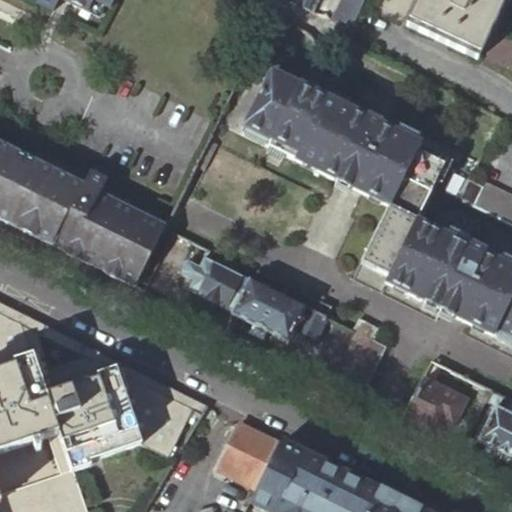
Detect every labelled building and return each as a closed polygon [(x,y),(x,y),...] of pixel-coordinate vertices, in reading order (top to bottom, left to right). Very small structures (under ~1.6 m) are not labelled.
[(0,0),(0,221),(134,288),(165,227),(98,194),(104,181),(89,174),(83,186),(15,152),(0,144),(0,0),(38,0),(36,5),(52,12),(58,1),(86,15),(92,4),(109,12),(115,0),(0,0)] [(304,0),(300,8),(311,14),(317,0),(304,0)] [(331,24),(353,27),(365,0),(342,0),(330,23),(331,24)] [(417,0),(405,27),(476,61),(505,0),(506,0),(509,1),(509,0),(417,0)] [(274,110),(288,82),(270,74),(242,130),(269,143),(266,151),(387,210),(359,267),(386,280),(383,286),(511,348),(511,268),(485,255),(486,252),(471,245),(469,248),(416,222),(432,188),(274,110)] [(365,120),(288,82),(274,110),(432,188),(446,160),(379,127),(382,123),(367,116),(365,120)] [(511,227),(511,197),(484,184),(481,189),(468,182),(458,201),(511,227)] [(209,255),(205,253),(202,259),(203,260),(198,270),(187,264),(183,265),(179,273),(181,277),(191,282),(187,290),(233,313),(231,316),(287,343),(293,331),(315,342),(326,320),(323,319),(328,309),(313,302),(308,311),(255,285),(260,276),(255,274),(251,283),(206,261),(209,255)] [(50,378),(93,363),(192,411),(191,412),(201,417),(206,407),(0,305),(0,316),(19,326),(46,400),(57,396),(50,378)] [(0,455),(48,439),(58,436),(69,471),(141,446),(167,459),(191,412),(192,411),(93,363),(50,378),(57,396),(46,400),(19,326),(0,316),(0,455)] [(358,321),(353,330),(373,340),(378,331),(358,321)] [(355,335),(330,385),(360,400),(385,348),(355,335)] [(423,380),(402,420),(440,439),(450,418),(456,421),(462,411),(477,418),(490,393),(477,387),(469,402),(423,380)] [(466,445),(472,448),(474,449),(477,443),(500,398),(491,394),(466,445)] [(511,433),(511,403),(500,398),(477,443),(501,455),(511,433)] [(254,490),(278,442),(239,423),(215,471),(254,490)] [(511,433),(501,455),(511,460),(511,433)] [(61,479),(71,476),(69,471),(58,436),(48,439),(61,479)] [(418,511),(280,444),(250,504),(266,511),(418,511)] [(0,511),(84,511),(72,475),(71,476),(61,479),(0,498),(0,511)]
